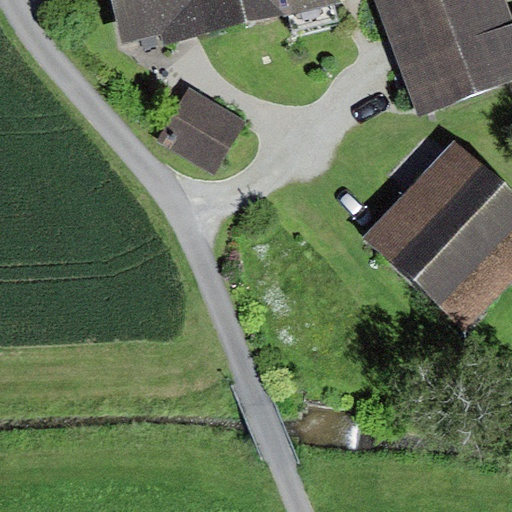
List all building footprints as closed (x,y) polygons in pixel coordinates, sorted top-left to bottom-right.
[(112,0),(124,46),(164,36),(168,50),(247,30),(239,0),(112,0)] [(239,0),(247,30),(342,6),(340,0),(239,0)] [(373,0),(418,121),(511,86),(511,24),(502,0),(373,0)] [(246,124),(189,89),(157,142),(214,177),(246,124)] [(511,200),(453,146),(366,241),(467,333),(511,283),(511,200)]
